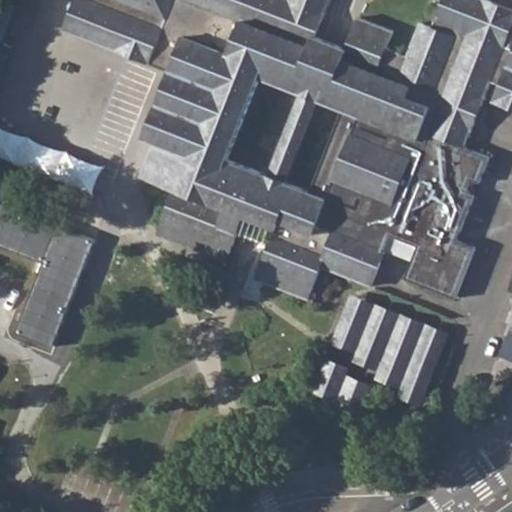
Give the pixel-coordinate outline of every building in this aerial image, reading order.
[(394,29),(359,17),(347,46),(316,34),(329,0),(73,0),(63,27),(169,70),(152,114),(143,136),(154,141),(141,176),(174,188),(156,232),(227,260),(239,231),(269,243),(256,277),(258,279),(261,285),(267,282),(268,283),(308,298),(321,265),(371,284),(391,234),(417,245),(404,278),(455,296),(475,246),(456,239),(473,195),(464,191),(470,178),(478,181),(489,156),(465,146),(490,81),(499,85),(493,100),(511,107),(511,48),(505,45),(511,25),(511,9),(487,0),(442,0),(432,25),(421,21),(408,55),(387,47),(394,29)] [(0,40),(0,70),(11,45),(0,40)] [(0,159),(99,188),(107,159),(0,128),(0,159)] [(63,221),(0,198),(0,242),(49,260),(63,221)] [(331,354),(431,391),(454,329),(354,292),(331,354)] [(326,394),(363,408),(374,379),(337,365),(326,394)]
